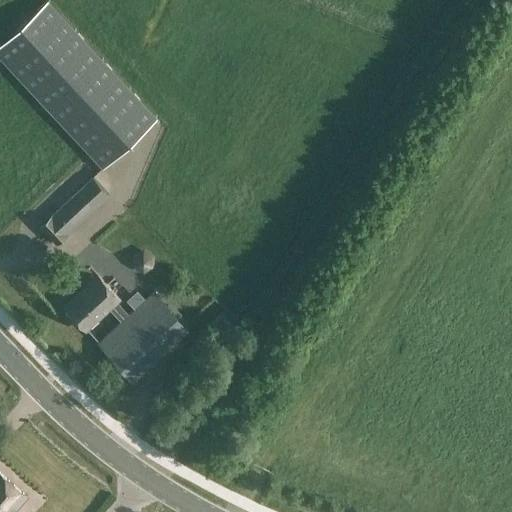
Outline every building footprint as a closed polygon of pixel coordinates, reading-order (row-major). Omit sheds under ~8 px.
[(47,0),(46,0),(0,43),(0,55),(103,167),(157,117),(47,0)] [(0,83),(0,197),(13,212),(74,158),(4,80),(0,83)] [(40,224),(57,242),(68,232),(67,231),(110,192),(94,174),(40,224)] [(133,254),(132,266),(143,273),(154,267),(154,254),(143,248),(133,254)] [(97,276),(64,306),(85,329),(109,307),(113,312),(120,305),(116,300),(118,298),(97,276)] [(154,290),(97,342),(133,380),(188,327),(154,290)] [(93,352),(74,377),(100,397),(119,372),(93,352)] [(0,511),(12,511),(27,496),(0,470),(0,511)]
